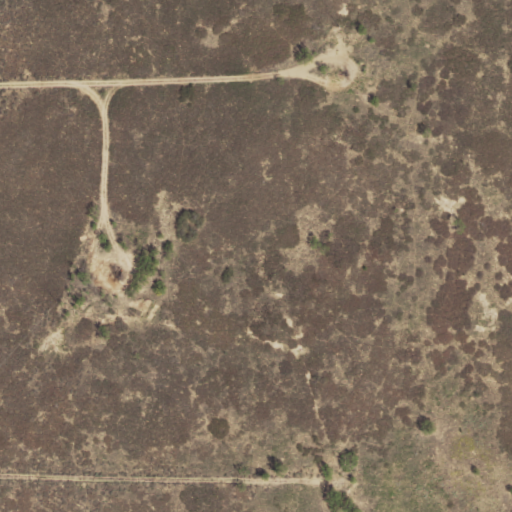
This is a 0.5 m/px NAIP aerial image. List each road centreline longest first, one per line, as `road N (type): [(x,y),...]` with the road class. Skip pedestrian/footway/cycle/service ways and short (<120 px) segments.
road 1 (track): [(363,127),(131,139),(46,154),(20,178),(0,403)]
road 2 (track): [(0,494),(387,507),(511,503)]
